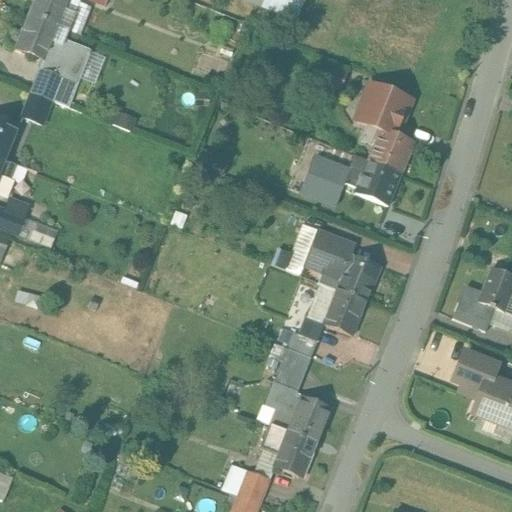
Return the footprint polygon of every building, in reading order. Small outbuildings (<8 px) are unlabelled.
[(69,0),(35,0),(28,18),(67,33),(73,17),(64,14),(69,0)] [(232,0),(292,24),(301,0),(232,0)] [(67,33),(28,18),(14,54),(42,65),(38,74),(75,88),(86,59),(90,61),(91,57),(63,46),(68,33),(67,33)] [(345,76),(319,66),(313,81),(339,91),(345,76)] [(75,88),(38,74),(30,95),(51,103),(66,109),(75,88)] [(409,102),(370,86),(355,124),(379,133),(380,131),(395,137),(409,102)] [(51,103),(30,95),(20,119),(41,127),(51,103)] [(17,129),(0,121),(0,160),(4,162),(17,129)] [(395,137),(380,131),(379,133),(367,163),(400,177),(413,144),(395,137)] [(367,163),(353,158),(347,173),(343,185),(344,186),(356,191),(354,196),(387,209),(400,177),(367,163)] [(4,162),(0,160),(0,178),(10,182),(16,167),(4,162)] [(347,173),(318,161),(310,180),(313,181),(341,191),(343,185),(342,185),(347,173)] [(341,191),(313,181),(306,198),(334,208),(341,191)] [(28,208),(8,200),(4,212),(0,211),(0,230),(17,237),(24,220),(28,208)] [(361,215),(340,207),(336,218),(356,226),(361,215)] [(57,233),(24,220),(17,237),(17,238),(50,251),(57,233)] [(377,271),(349,260),(353,249),(316,234),(303,268),(340,282),(336,293),(364,304),(377,271)] [(511,281),(491,274),(488,283),(511,292),(511,281)] [(483,297),(466,290),(453,322),(486,335),(495,312),(504,316),(511,295),(511,292),(488,283),(483,297)] [(336,293),(322,327),(351,338),(364,304),(336,293)] [(316,344),(293,335),(286,351),(309,360),(316,344)] [(286,351),(272,386),(296,395),(309,360),(286,351)] [(511,391),(489,383),(495,368),(464,356),(453,383),(460,386),(456,394),(479,403),(474,416),(479,418),(473,433),(508,447),(511,436),(511,391)] [(329,412),(271,390),(264,408),(274,412),(268,427),(315,446),(329,412)] [(43,422),(0,405),(0,420),(38,435),(43,422)] [(315,446),(268,427),(259,451),(276,458),(272,468),(302,480),(315,446)] [(237,470),(227,494),(237,498),(246,474),(237,470)] [(268,483),(246,474),(237,498),(259,507),(268,483)] [(11,480),(0,475),(0,502),(2,504),(11,480)] [(256,511),(259,507),(237,498),(231,511),(256,511)]
